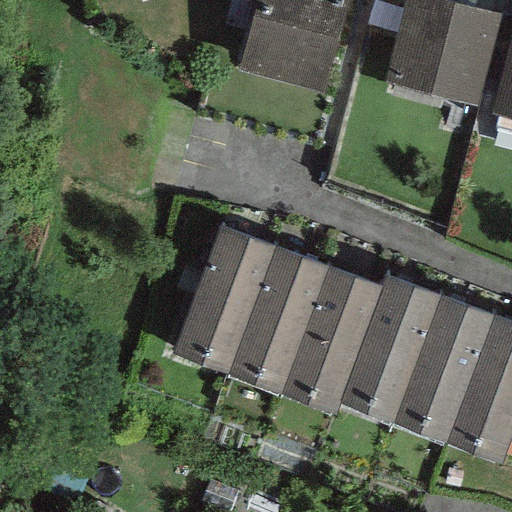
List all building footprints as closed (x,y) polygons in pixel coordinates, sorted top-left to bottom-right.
[(343,0),(253,0),(237,62),(322,84),(343,0)] [(501,2),(492,0),(402,0),(383,67),(475,93),(501,2)] [(511,21),(492,102),(511,106),(511,21)] [(274,237),(219,217),(171,344),(226,364),(274,237)] [(327,258),(274,237),(226,364),(280,384),(327,258)] [(381,278),(327,258),(280,384),(334,404),(339,393),(381,278)] [(385,266),(381,278),(339,393),(393,413),(440,286),(385,266)] [(492,306),(440,286),(393,413),(445,432),(492,306)] [(511,427),(511,313),(492,306),(445,432),(502,453),(511,427)]
